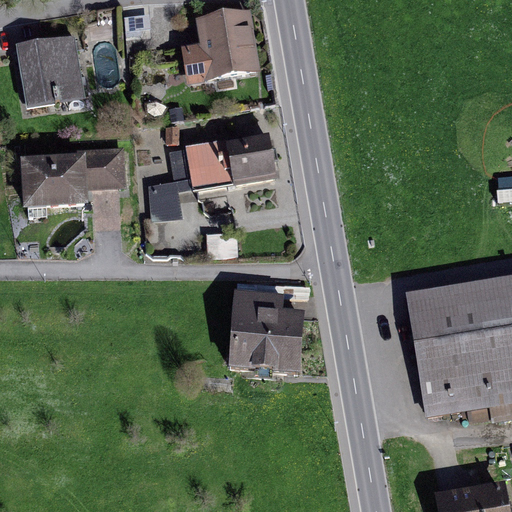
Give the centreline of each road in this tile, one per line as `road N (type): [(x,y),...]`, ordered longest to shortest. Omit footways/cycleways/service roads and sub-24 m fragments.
road 1 (residential): [(334,276),(0,272)]
road 2 (secondary): [(334,276),(289,0)]
road 3 (secondary): [(375,511),(334,276)]
road 4 (residential): [(171,0),(0,22)]
